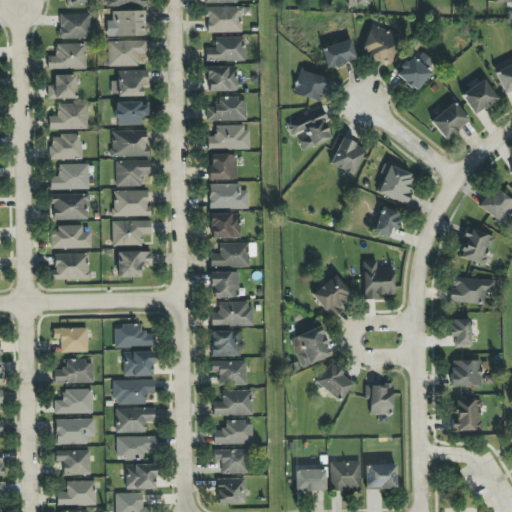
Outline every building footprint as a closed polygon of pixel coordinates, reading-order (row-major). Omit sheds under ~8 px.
[(108,0),(108,8),(144,7),(143,0),(108,0)] [(242,32),(242,7),(204,8),(204,17),(207,17),(207,33),(242,32)] [(146,11),(114,12),(115,36),(146,36),(146,11)] [(89,14),(59,15),(59,39),(90,38),(89,14)] [(390,65),(401,36),(371,25),(360,53),(390,65)] [(244,37),(214,38),(214,48),(205,49),(206,62),(245,61),(244,37)] [(321,48),(327,69),(356,60),(350,40),(321,48)] [(108,67),(138,66),(138,55),(147,54),(147,41),(108,41),(108,67)] [(86,69),(85,44),(55,45),(55,56),(47,57),(47,70),(86,69)] [(436,64),(421,53),(416,60),(409,55),(394,75),(415,91),(436,64)] [(502,93),(511,89),(511,64),(495,70),(502,93)] [(207,67),(207,92),(237,91),(236,67),(207,67)] [(148,84),(147,70),(118,71),(119,97),(142,96),(142,84),(148,84)] [(293,96),(322,102),(327,77),(298,71),(293,96)] [(75,75),(53,76),(53,86),(47,86),(47,99),(75,99),(75,75)] [(472,114),(497,102),(486,80),(461,93),(472,114)] [(246,120),(246,98),(218,98),(218,107),(206,107),(206,121),(246,120)] [(115,102),(115,124),(140,125),(140,116),(147,116),(148,103),(115,102)] [(469,121),(454,102),(430,121),(445,140),(469,121)] [(49,130),(88,129),(87,104),(56,105),(57,116),(48,117),(49,130)] [(332,139),(320,110),(286,123),(291,139),(297,137),(302,150),(332,139)] [(248,149),(247,125),(215,126),(215,136),(207,136),(207,150),(248,149)] [(111,157),(149,157),(149,147),(146,147),(146,131),(112,131),(111,157)] [(50,160),(81,159),(80,135),(50,136),(50,160)] [(354,175),(364,147),(340,139),(330,166),(354,175)] [(237,180),(236,154),(209,155),(209,181),(237,180)] [(115,162),(115,187),(142,186),(142,174),(150,174),(149,161),(115,162)] [(377,193),(406,205),(411,193),(406,191),(413,175),(384,163),(381,172),(385,174),(377,193)] [(88,164),(58,164),(58,176),(50,176),(50,190),(88,189),(88,164)] [(239,184),(209,184),(208,208),(248,209),(248,191),(239,191),(239,184)] [(478,206),(501,226),(511,212),(511,201),(495,187),(478,206)] [(113,191),(113,217),(148,216),(148,190),(113,191)] [(52,220),(88,220),(88,194),(52,195),(52,220)] [(374,234),(389,237),(391,229),(396,230),(401,213),(381,208),(374,234)] [(240,214),(210,214),(210,239),(240,238),(240,214)] [(112,246),(142,246),(142,235),(151,235),(151,221),(112,221),(112,246)] [(91,232),(82,232),(82,227),(50,227),(50,249),(91,248),(91,232)] [(459,258),(483,265),(489,247),(491,247),(494,237),(471,229),(470,234),(467,233),(459,258)] [(210,267),(249,267),(249,256),(255,256),(254,243),(219,244),(219,255),(210,255),(210,267)] [(141,277),(141,266),(151,266),(151,251),(117,252),(118,278),(141,277)] [(53,254),(53,280),(89,279),(88,254),(53,254)] [(393,295),(393,268),(376,268),(376,261),(362,261),(363,300),(377,300),(377,295),(393,295)] [(238,272),(209,273),(209,298),(239,298),(238,272)] [(343,311),(338,304),(350,297),(336,276),(312,292),(330,319),(343,311)] [(494,280),(452,278),(452,289),(450,289),(449,303),(485,304),(485,293),(493,293),(494,280)] [(211,326),(252,326),(252,302),(218,302),(218,313),(211,313),(211,326)] [(455,337),(455,346),(470,346),(471,319),(451,319),(450,336),(455,337)] [(114,326),(114,348),(153,347),(153,333),(141,333),(140,325),(114,326)] [(332,355),(319,326),(289,340),(302,369),(332,355)] [(87,328),(53,329),(53,339),(60,339),(60,353),(87,352),(87,328)] [(211,332),(211,357),(240,356),(239,331),(211,332)] [(123,377),(153,376),(153,352),(123,352),(123,377)] [(54,384),(93,383),(93,363),(85,364),(85,359),(66,360),(66,369),(54,369),(54,384)] [(481,361),(451,360),(451,387),(480,387),(481,361)] [(219,386),(246,385),(246,361),(211,362),(211,372),(218,372),(219,386)] [(314,381),(337,402),(353,385),(330,364),(314,381)] [(154,380),(114,381),(114,405),(146,405),(146,394),(154,394),(154,380)] [(365,385),(364,400),(370,400),(369,414),(391,415),(392,385),(365,385)] [(55,414),(92,414),(92,389),(62,390),(63,400),(55,400),(55,414)] [(251,390),(221,391),(222,401),(212,402),(213,416),(252,415),(251,390)] [(480,431),(481,400),(455,400),(454,431),(480,431)] [(116,433),(145,433),(145,422),(154,422),(154,408),(115,409),(116,433)] [(87,444),(87,437),(94,437),(94,419),(55,420),(55,445),(87,444)] [(213,430),(213,445),(253,444),(252,421),(225,422),(225,430),(213,430)] [(155,436),(116,437),(116,456),(124,456),(124,460),(144,460),(143,451),(156,451),(155,436)] [(63,462),(63,475),(90,475),(90,450),(55,451),(55,462),(63,462)] [(221,474),(248,473),(248,450),(213,450),(214,460),(220,460),(221,474)] [(360,462),(330,462),(329,491),(360,491),(360,462)] [(126,490),(155,489),(155,465),(125,465),(126,490)] [(365,490),(396,489),(395,465),(365,465),(365,490)] [(295,491),(325,491),(325,470),(294,470),(295,491)] [(216,479),(217,505),(245,504),(245,478),(216,479)] [(96,505),(95,481),(66,482),(66,493),(56,493),(57,506),(96,505)] [(142,493),(115,494),(115,511),(148,511),(148,507),(142,507),(142,493)]
